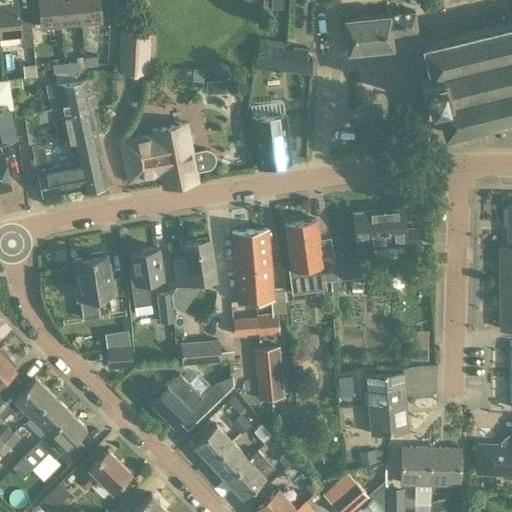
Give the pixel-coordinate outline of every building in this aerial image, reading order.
[(16,0),(0,0),(0,33),(17,32),(19,46),(32,44),(29,19),(19,21),(16,0)] [(59,22),(56,0),(34,0),(38,24),(59,22)] [(77,0),(56,0),(59,22),(80,20),(77,0)] [(99,0),(77,0),(80,20),(101,17),(99,0)] [(390,33),(415,30),(413,10),(342,17),(345,51),(391,47),(390,33)] [(511,21),(421,44),(428,75),(429,75),(430,77),(419,79),(424,102),(435,100),(436,102),(434,102),(441,132),(470,125),(471,130),(482,127),(481,122),(511,115),(511,21)] [(120,29),(118,72),(149,73),(151,30),(120,29)] [(252,67),(308,68),(309,55),(252,53),(252,67)] [(84,66),(97,65),(96,55),(83,56),(84,66)] [(63,62),(64,72),(76,71),(75,61),(63,62)] [(64,72),(63,62),(51,63),(52,73),(64,72)] [(60,115),(90,109),(89,103),(94,99),(93,93),(86,91),(83,79),(54,83),(60,115)] [(0,140),(14,138),(7,109),(11,109),(6,81),(0,81),(0,140)] [(210,99),(220,99),(220,81),(210,81),(210,99)] [(91,112),(90,109),(60,115),(66,143),(70,142),(96,137),(94,124),(98,120),(97,114),(91,112)] [(257,165),(289,161),(284,113),(251,117),(257,165)] [(205,152),(203,152),(203,150),(190,153),(185,129),(119,137),(128,180),(160,174),(162,185),(195,178),(194,174),(208,171),(209,170),(211,169),(212,168),(213,167),(214,165),(214,163),(214,161),(214,160),(213,158),(212,156),(211,155),(210,154),(209,153),(207,152),(205,152)] [(42,142),(41,143),(29,145),(40,196),(79,188),(79,190),(107,184),(96,137),(70,142),(74,163),(63,165),(48,168),(42,142)] [(0,188),(10,186),(2,153),(0,153),(0,188)] [(405,252),(420,251),(418,228),(404,229),(402,207),(352,211),(355,247),(404,243),(405,252)] [(324,279),(336,277),(332,252),(320,254),(315,219),(284,224),(290,267),(287,267),(291,294),(326,288),(324,279)] [(249,230),(254,300),(272,298),(267,229),(249,230)] [(254,300),(249,230),(230,232),(236,301),(254,300)] [(486,259),(494,259),(493,242),(501,242),(501,234),(485,234),(486,259)] [(177,283),(213,278),(208,237),(183,241),(185,256),(173,258),(177,283)] [(146,277),(161,275),(155,245),(130,250),(134,273),(128,274),(132,293),(135,312),(151,310),(146,277)] [(498,267),(511,266),(511,246),(507,247),(507,246),(498,246),(498,267)] [(95,297),(112,294),(106,254),(74,259),(78,284),(74,285),(77,300),(80,299),(83,317),(98,315),(95,297)] [(336,256),(336,277),(336,278),(361,279),(361,257),(336,256)] [(498,287),(511,287),(511,266),(498,267),(498,287)] [(498,307),(511,307),(511,287),(498,287),(498,307)] [(160,321),(172,320),(169,292),(157,293),(160,321)] [(511,307),(498,307),(498,328),(511,327),(511,307)] [(276,310),(256,312),(257,332),(277,330),(276,310)] [(233,334),(257,332),(256,312),(232,314),(233,334)] [(407,358),(426,358),(426,329),(408,328),(407,358)] [(181,364),(220,361),(219,338),(179,342),(181,364)] [(107,365),(131,364),(130,344),(106,345),(107,365)] [(1,348),(0,348),(0,380),(14,368),(4,357),(6,354),(1,348)] [(254,350),(258,398),(282,395),(278,348),(254,350)] [(367,404),(404,401),(401,372),(364,375),(367,404)] [(338,394),(350,393),(349,373),(336,374),(338,394)] [(12,397),(30,415),(51,394),(34,376),(12,397)] [(173,424),(188,409),(198,419),(230,388),(229,377),(216,382),(198,399),(176,376),(150,401),(173,424)] [(67,410),(51,394),(30,415),(46,431),(67,410)] [(404,401),(367,404),(369,434),(407,430),(404,401)] [(67,410),(46,431),(38,440),(46,448),(54,440),(63,448),(58,454),(67,463),(84,447),(75,437),(84,428),(67,410)] [(233,420),(242,431),(251,423),(242,412),(233,420)] [(192,444),(208,461),(228,444),(232,440),(216,422),(192,444)] [(270,434),(260,424),(253,431),(262,441),(270,434)] [(7,427),(0,434),(0,437),(9,447),(18,438),(7,427)] [(477,444),(476,471),(511,473),(511,435),(502,445),(477,444)] [(0,455),(9,447),(0,437),(0,455)] [(232,440),(228,444),(208,461),(225,479),(248,458),(232,440)] [(429,484),(430,446),(400,446),(399,483),(415,484),(414,502),(428,502),(429,484)] [(459,447),(430,446),(429,484),(459,484),(459,447)] [(111,491),(130,473),(106,449),(88,467),(89,468),(78,480),(87,489),(98,478),(111,491)] [(287,449),(279,457),(286,465),(295,457),(287,449)] [(44,450),(30,470),(44,480),(58,460),(44,450)] [(257,450),(248,458),(225,479),(241,497),(264,476),(264,475),(273,467),(257,450)] [(21,457),(12,467),(22,477),(31,466),(21,457)] [(330,501),(339,511),(348,511),(367,495),(353,480),(330,501)] [(46,500),(54,508),(70,493),(62,484),(46,500)] [(384,511),(385,486),(383,487),(370,498),(359,508),(362,511),(384,511)] [(255,511),(290,511),(294,509),(275,487),(252,508),(255,511)] [(165,511),(167,510),(151,493),(129,511),(165,511)]
